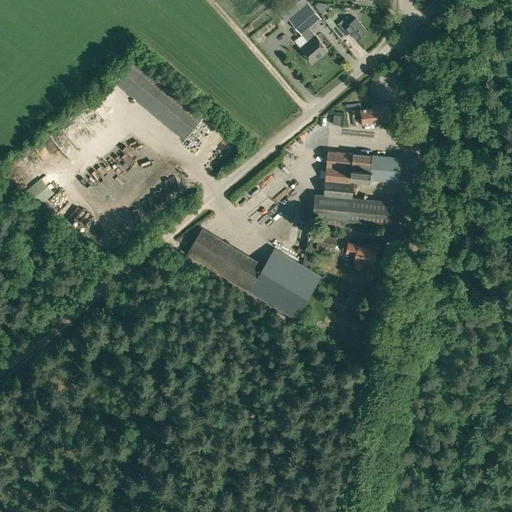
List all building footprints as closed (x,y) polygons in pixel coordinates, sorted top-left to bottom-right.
[(288,19),(302,35),(321,18),(305,0),(296,0),(299,4),(293,9),(285,16),(288,19)] [(318,3),(315,5),(320,11),(323,9),(318,3)] [(351,32),(356,39),(367,31),(356,18),(351,22),(347,16),(336,26),(345,36),(351,32)] [(301,49),(312,62),(327,50),(316,36),(301,49)] [(117,79),(186,137),(206,113),(136,56),(117,79)] [(362,115),(363,124),(392,121),(390,104),(371,106),(371,108),(352,110),(353,116),(362,115)] [(328,124),(329,134),(343,133),(343,123),(328,124)] [(193,138),(200,146),(216,132),(208,124),(193,138)] [(86,156),(102,143),(90,127),(73,140),(86,156)] [(192,149),(189,153),(202,161),(205,157),(192,149)] [(325,180),(353,183),(357,183),(357,177),(399,181),(401,158),(327,151),(325,180)] [(40,168),(48,172),(51,167),(43,163),(40,168)] [(45,176),(30,188),(43,203),(58,191),(45,176)] [(312,217),(394,225),(396,202),(352,197),(353,183),(325,180),(324,194),(315,193),(312,217)] [(76,205),(70,208),(74,214),(80,210),(76,205)] [(266,212),(257,220),(262,226),(271,218),(266,212)] [(274,220),(264,226),(268,232),(278,227),(274,220)] [(315,250),(332,253),(335,235),(319,232),(315,250)] [(355,266),(363,268),(365,263),(373,265),(377,249),(348,243),(346,252),(355,254),(354,260),(356,261),(355,266)] [(277,305),(296,317),(321,275),(274,246),(261,268),(226,248),(220,258),(194,244),(188,253),(277,305)] [(305,255),(304,264),(315,265),(316,255),(305,255)]
